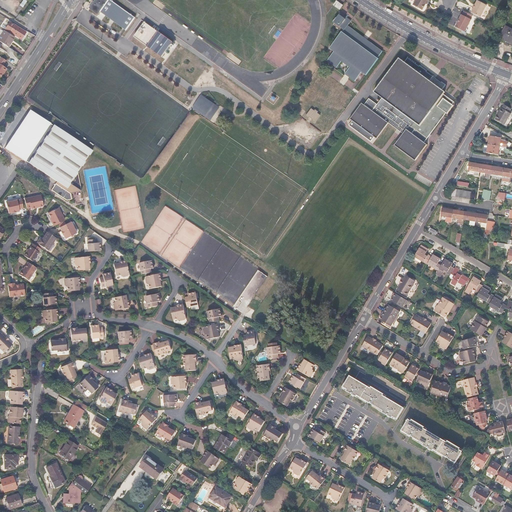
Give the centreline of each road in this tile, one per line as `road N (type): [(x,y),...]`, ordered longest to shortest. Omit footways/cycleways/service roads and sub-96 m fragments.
road 1 (primary): [(505,74),(360,0)]
road 2 (residential): [(38,369),(31,465),(49,511)]
road 3 (residential): [(296,426),(362,319)]
road 4 (residential): [(291,442),(389,501),(386,511)]
